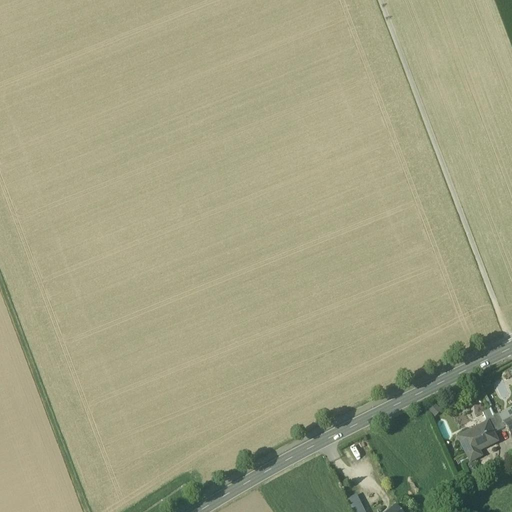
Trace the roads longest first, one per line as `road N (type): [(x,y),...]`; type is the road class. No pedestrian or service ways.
road 1 (track): [(382,0),(511,345)]
road 2 (secondary): [(511,348),(200,511)]
road 3 (track): [(0,277),(89,511)]
